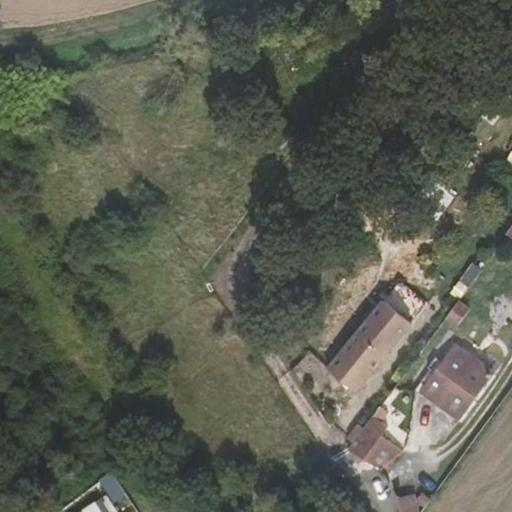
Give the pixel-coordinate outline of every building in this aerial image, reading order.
[(375,389),(429,319),(403,299),(351,369),(375,389)] [(495,386),(457,358),(423,405),(462,432),(495,386)] [(390,427),(382,421),(350,463),(382,480),(404,464),(384,448),(390,440),(384,435),(390,427)] [(113,474),(62,511),(63,511),(79,511),(107,492),(113,501),(126,492),(113,474)] [(400,496),(402,511),(419,511),(416,490),(400,496)]
